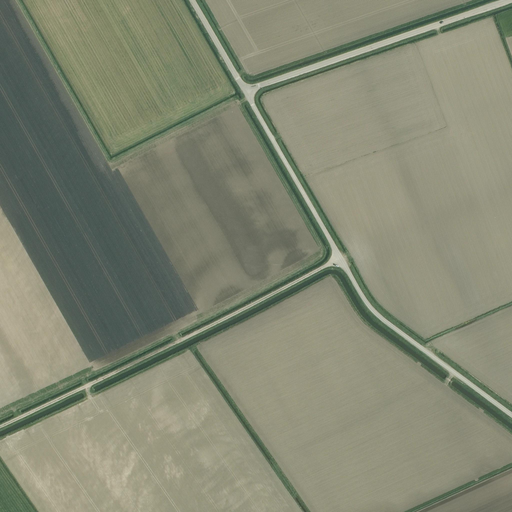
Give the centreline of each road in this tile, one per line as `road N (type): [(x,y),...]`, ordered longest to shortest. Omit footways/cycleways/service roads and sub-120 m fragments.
road 1 (unclassified): [(511,416),(369,307),(245,92)]
road 2 (track): [(0,424),(336,259)]
road 3 (unclassified): [(245,92),(511,0)]
